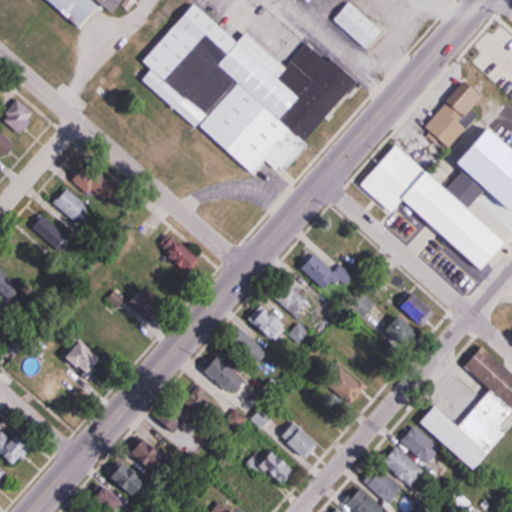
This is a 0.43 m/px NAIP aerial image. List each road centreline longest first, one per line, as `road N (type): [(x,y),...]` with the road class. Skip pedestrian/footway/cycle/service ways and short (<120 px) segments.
road 1 (tertiary): [(481,0),(32,511)]
road 2 (residential): [(249,266),(0,53)]
road 3 (residential): [(511,269),(298,511)]
road 4 (residential): [(511,351),(323,181)]
